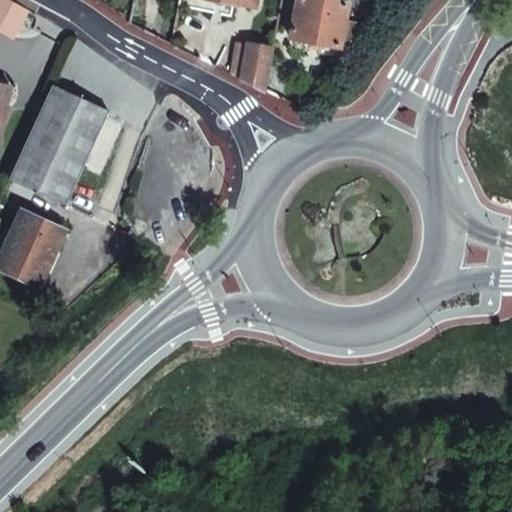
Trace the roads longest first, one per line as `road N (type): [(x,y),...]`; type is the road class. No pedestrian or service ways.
road 1 (secondary): [(0,476),(130,350),(206,295),(264,272)]
road 2 (residential): [(291,157),(195,79),(46,0)]
road 3 (secondary): [(264,272),(304,314),(361,324),(414,299),(442,248)]
road 4 (secondary): [(396,150),(424,72),(480,0)]
road 5 (secondary): [(291,157),(269,180),(257,210),(264,272)]
